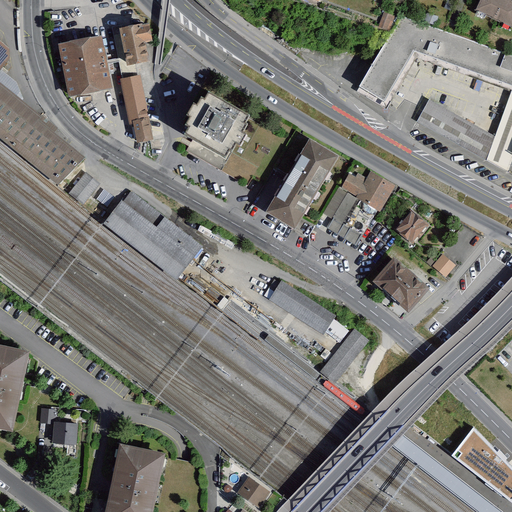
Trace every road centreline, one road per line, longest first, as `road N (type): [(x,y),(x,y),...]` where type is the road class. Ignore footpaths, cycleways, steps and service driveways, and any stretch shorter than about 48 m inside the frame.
road 1 (unclassified): [(158,181),(356,300),(511,440)]
road 2 (secondary): [(145,0),(290,111),(511,235)]
road 3 (secondary): [(511,305),(306,511)]
road 4 (unclassified): [(32,0),(37,61),(62,114),(158,181)]
road 5 (secondary): [(353,126),(241,55),(174,0)]
road 6 (residential): [(353,126),(325,92),(205,0)]
road 7 (secondary): [(511,212),(353,126)]
